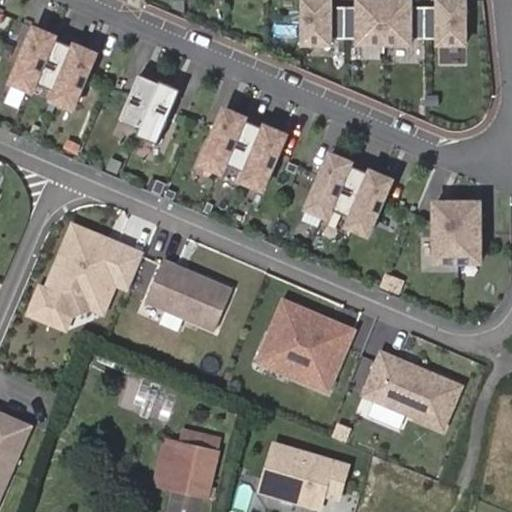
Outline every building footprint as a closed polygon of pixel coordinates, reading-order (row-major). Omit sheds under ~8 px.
[(331,0),(304,0),(305,43),(331,43),(331,38),(360,38),(360,43),(411,43),(411,38),(440,38),(440,43),(466,43),(465,0),(440,0),(440,4),(411,4),(411,0),(359,0),(359,6),(331,6),(331,0)] [(12,82),(33,90),(36,82),(55,38),(56,36),(36,27),(12,82)] [(36,82),(57,91),(76,46),(55,38),(36,82)] [(76,46),(57,91),(53,99),(74,108),(97,53),(76,44),(76,46)] [(423,46),(388,46),(387,56),(422,57),(423,46)] [(121,118),(141,127),(160,83),(140,74),(121,118)] [(158,144),(182,89),(161,80),(160,83),(141,127),(138,136),(158,144)] [(245,119),(246,117),(226,109),(203,163),(223,172),(227,163),(245,119)] [(247,172),(266,128),(245,119),(227,163),(247,172)] [(264,189),(287,135),(267,126),(266,128),(247,172),(243,180),(264,189)] [(351,164),(352,162),(332,154),(308,208),(328,217),(332,208),(351,164)] [(352,217),(371,173),(351,164),(332,208),(352,217)] [(369,234),(393,180),(372,171),(371,173),(352,217),(349,225),(369,234)] [(458,262),(458,202),(436,202),(436,262),(458,262)] [(481,262),(481,202),(458,202),(458,262),(481,262)] [(108,239),(74,225),(47,289),(41,287),(30,313),(51,322),(58,306),(73,313),(91,306),(103,312),(116,282),(130,288),(144,254),(117,243),(116,247),(106,243),(108,239)] [(215,330),(232,289),(184,269),(183,274),(176,271),(178,266),(164,260),(147,300),(215,330)] [(326,350),(337,323),(284,301),(270,333),(281,337),(271,361),(293,371),(291,375),(328,391),(342,357),(326,350)] [(73,313),(58,306),(51,322),(66,328),(73,313)] [(342,357),(354,330),(337,323),(326,350),(342,357)] [(271,361),(281,337),(270,333),(258,361),(291,375),(293,371),(271,361)] [(444,429),(463,386),(421,368),(419,372),(413,369),(411,363),(382,351),(364,395),(444,429)] [(0,497),(31,425),(0,411),(0,497)] [(350,465),(277,444),(263,490),(322,507),(328,487),(342,491),(350,465)] [(220,461),(181,451),(170,495),(209,505),(220,461)]
